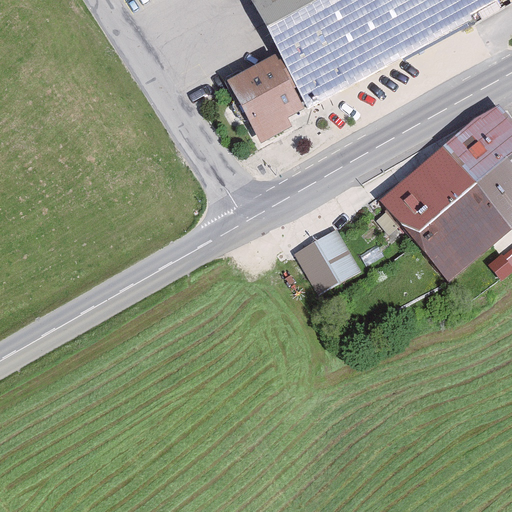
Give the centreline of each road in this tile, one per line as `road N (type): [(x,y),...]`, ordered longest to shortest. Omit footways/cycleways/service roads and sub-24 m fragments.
road 1 (secondary): [(253,221),(511,77)]
road 2 (secondary): [(0,363),(253,221)]
road 3 (unclassified): [(253,221),(176,121),(100,0)]
